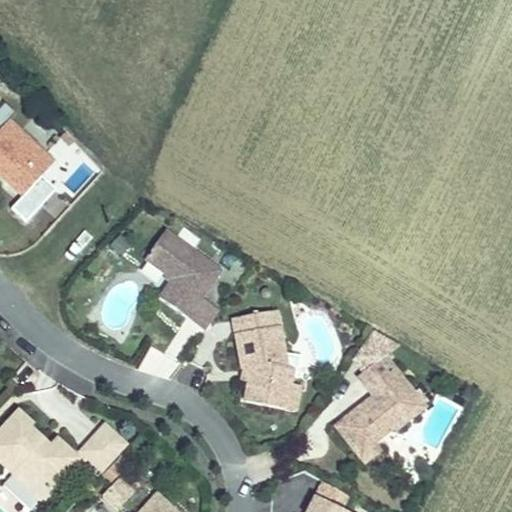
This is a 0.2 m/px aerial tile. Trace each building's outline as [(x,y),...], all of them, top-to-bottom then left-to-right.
[(0,176),(23,197),(39,179),(54,163),(8,122),(0,130),(0,176)] [(50,188),(39,179),(23,197),(33,207),(50,188)] [(187,319),(202,299),(220,273),(164,232),(145,260),(173,280),(159,299),(187,319)] [(220,312),(202,299),(187,319),(205,332),(220,312)] [(250,379),(249,383),(245,403),(255,405),(286,411),(290,386),(293,369),(284,367),(282,356),(285,356),(277,311),(232,320),(242,371),(248,369),(250,379)] [(366,407),(364,405),(335,427),(350,445),(370,447),(375,443),(393,428),(395,431),(425,407),(384,356),(357,377),(373,397),(375,400),(366,407)] [(239,382),(249,383),(250,379),(248,369),(242,371),(239,382)] [(300,388),(290,386),(286,411),(296,413),(300,388)] [(373,397),(364,405),(366,407),(375,400),(373,397)] [(16,470),(12,475),(40,500),(64,475),(56,468),(71,453),(56,439),(49,447),(45,451),(40,446),(44,442),(30,429),(33,427),(18,413),(0,432),(0,461),(4,458),(16,470)] [(127,447),(105,427),(81,453),(103,474),(127,447)] [(49,447),(44,442),(40,446),(45,451),(49,447)] [(381,450),(375,443),(370,447),(350,445),(364,464),(381,450)] [(78,460),(71,453),(56,468),(64,475),(78,460)] [(0,461),(0,463),(12,475),(16,470),(4,458),(0,461)] [(250,460),(250,483),(274,483),(274,460),(250,460)] [(119,479),(107,491),(123,506),(134,493),(119,479)] [(118,511),(123,506),(107,491),(102,496),(118,511)] [(174,511),(157,496),(142,511),(174,511)] [(315,498),(307,511),(317,511),(322,502),(315,498)]
